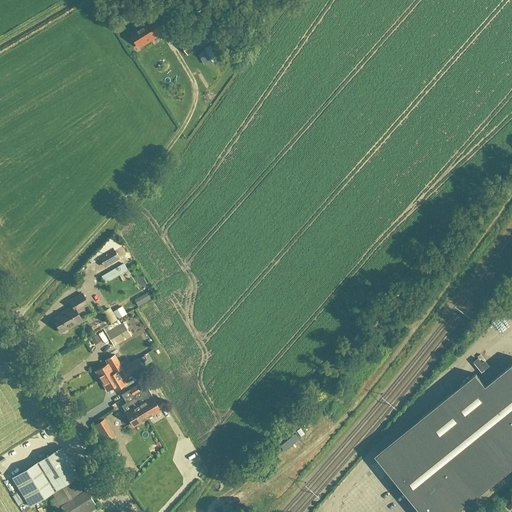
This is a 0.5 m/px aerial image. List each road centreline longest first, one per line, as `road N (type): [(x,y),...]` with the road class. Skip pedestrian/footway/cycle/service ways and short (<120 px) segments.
road 1 (unknown): [(511,248),(284,511)]
road 2 (unknown): [(511,333),(485,338),(433,387),(351,481),(344,511)]
road 3 (tertiary): [(132,511),(0,301)]
